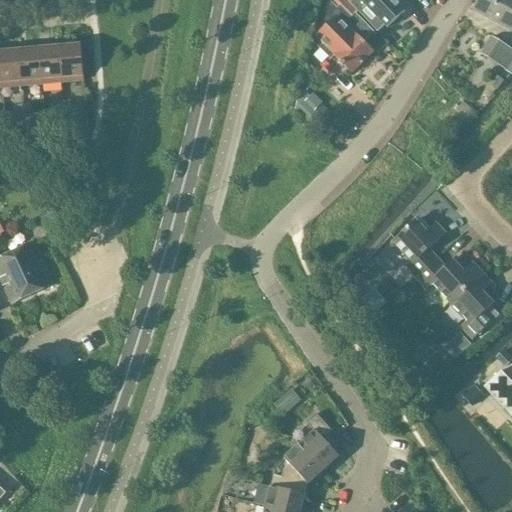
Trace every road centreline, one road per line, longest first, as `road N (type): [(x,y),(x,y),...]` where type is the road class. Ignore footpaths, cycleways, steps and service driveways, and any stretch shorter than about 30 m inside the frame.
road 1 (residential): [(363,479),(369,435),(255,256),(373,132),(457,0)]
road 2 (secondary): [(87,511),(211,104),(229,0)]
road 3 (residential): [(0,371),(89,314),(104,279),(104,242)]
road 4 (residential): [(511,135),(464,186),(511,237)]
